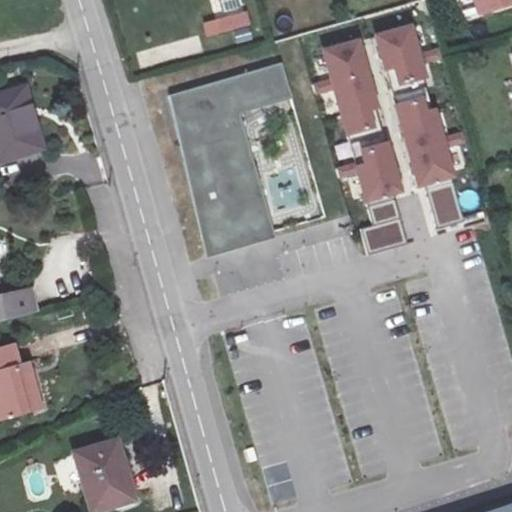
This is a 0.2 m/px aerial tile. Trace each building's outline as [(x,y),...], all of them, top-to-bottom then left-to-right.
[(511,0),(470,0),(475,16),(511,6),(511,0)] [(207,41),(250,30),(245,12),(202,24),(207,41)] [(376,34),(387,92),(426,84),(414,26),(376,34)] [(282,62),(164,94),(204,260),(326,219),(282,62)] [(29,81),(0,88),(0,156),(44,147),(29,81)] [(429,95),(391,106),(417,191),(455,179),(429,95)] [(455,187),(429,192),(435,229),(461,224),(455,187)] [(462,192),(464,210),(479,209),(477,191),(462,192)] [(373,226),(363,229),(370,254),(406,243),(393,201),(368,208),(373,226)] [(6,289),(0,265),(0,316),(44,305),(38,280),(6,289)] [(18,378),(14,360),(9,346),(0,348),(0,418),(39,407),(29,375),(18,378)] [(24,358),(14,360),(18,378),(29,375),(24,358)] [(134,501),(121,440),(79,450),(92,511),(134,501)]
